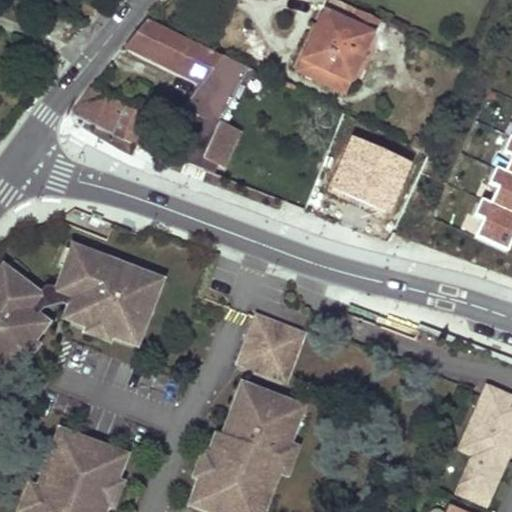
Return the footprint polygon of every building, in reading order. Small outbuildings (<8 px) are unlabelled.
[(331,0),(304,59),(350,81),(377,21),(332,0),(331,0)] [(244,67),(148,19),(126,46),(202,85),(185,111),(207,120),(192,154),(225,170),(241,133),(215,121),(244,67)] [(299,72),(344,93),(350,81),(304,59),(299,72)] [(111,135),(135,145),(147,117),(96,93),(90,88),(88,87),(68,116),(111,135)] [(511,137),(509,136),(502,152),(511,157),(504,172),(495,168),(488,184),(497,188),(490,204),(481,199),(473,216),(482,220),(474,237),(506,251),(511,238),(511,137)] [(415,137),(410,148),(423,154),(428,145),(415,137)] [(409,162),(351,138),(328,191),(387,216),(409,162)] [(106,335),(135,346),(157,289),(155,288),(129,278),(132,271),(91,256),(89,261),(71,254),(62,276),(70,279),(69,281),(114,298),(112,304),(75,289),(68,307),(64,319),(91,329),(93,324),(108,329),(106,335)] [(0,382),(18,359),(14,355),(23,342),(28,346),(46,323),(36,315),(21,304),(0,330),(0,321),(21,294),(20,293),(25,286),(6,271),(0,279),(0,382)] [(0,330),(21,304),(36,315),(42,308),(60,304),(68,307),(75,289),(112,304),(114,298),(69,281),(66,290),(55,293),(54,291),(52,289),(50,288),(48,287),(45,287),(43,289),(41,291),(40,293),(40,295),(40,297),(29,300),(21,294),(0,321),(0,330)] [(246,342),(259,347),(269,323),(256,318),(246,342)] [(238,364),(284,382),(301,335),(269,323),(259,347),(246,342),(238,364)] [(295,407),(242,387),(231,416),(253,425),(251,430),(258,433),(238,486),(233,483),(247,446),(223,437),(217,435),(207,461),(213,463),(207,478),(201,476),(190,505),(207,511),(253,511),(258,499),(266,502),(293,432),(287,430),(295,407)] [(475,456),(463,484),(488,495),(511,441),(511,431),(503,428),(510,413),(503,410),(509,397),(488,388),(461,450),(475,456)] [(511,414),(510,413),(503,428),(511,431),(511,414)] [(251,430),(253,425),(231,416),(223,437),(247,446),(233,483),(238,486),(258,433),(251,430)] [(62,511),(76,477),(81,479),(69,511),(103,511),(107,502),(102,500),(107,485),(113,487),(124,458),(67,436),(56,464),(48,461),(28,511),(62,511)] [(69,511),(81,479),(76,477),(62,511),(69,511)] [(484,504),(488,495),(463,484),(459,493),(484,504)]
